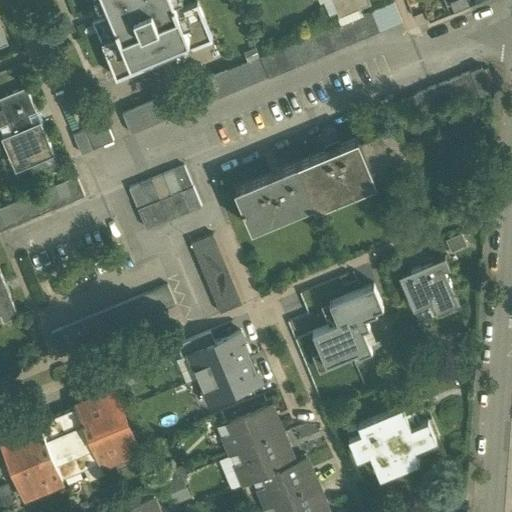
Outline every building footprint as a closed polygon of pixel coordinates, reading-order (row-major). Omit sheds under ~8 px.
[(174,0),(95,0),(98,6),(107,2),(111,13),(93,20),(116,77),(211,38),(197,3),(178,10),(174,0)] [(368,0),(334,0),(340,14),(369,2),(368,0)] [(394,1),(382,6),(391,26),(402,21),(394,1)] [(382,6),(372,10),(380,31),(391,26),(382,6)] [(372,10),(361,15),(369,35),(380,31),(372,10)] [(361,15),(349,19),(358,40),(369,35),(361,15)] [(358,40),(349,19),(338,24),(347,44),(358,40)] [(338,24),(327,29),(336,49),(347,44),(338,24)] [(327,29),(316,33),(325,54),(336,49),(327,29)] [(316,33),(305,38),(314,58),(325,54),(316,33)] [(305,38),(294,42),(302,63),(314,58),(305,38)] [(302,63),(294,42),(283,47),(291,67),(302,63)] [(291,67),(283,47),(272,52),(280,72),(291,67)] [(272,52),(260,56),(269,77),(280,72),(272,52)] [(260,56),(122,114),(131,134),(269,77),(260,56)] [(0,89),(1,93),(26,84),(18,64),(0,70),(0,89)] [(494,90),(484,65),(470,71),(479,91),(481,95),(494,90)] [(470,71),(448,80),(457,100),(479,91),(470,71)] [(448,80),(426,89),(434,110),(457,100),(448,80)] [(33,125),(29,114),(36,110),(26,87),(0,97),(0,125),(7,123),(11,134),(2,138),(12,162),(51,146),(41,121),(33,125)] [(426,89),(415,94),(423,114),(434,110),(426,89)] [(423,114),(415,94),(405,98),(413,118),(423,114)] [(405,98),(388,105),(395,123),(396,123),(399,129),(415,123),(413,118),(405,98)] [(105,121),(84,130),(92,150),(114,141),(105,121)] [(395,123),(359,138),(376,177),(376,179),(413,164),(399,129),(396,123),(395,123)] [(92,150),(84,130),(73,134),(81,154),(92,150)] [(359,137),(297,162),(314,203),(376,177),(359,138),(359,137)] [(55,156),(51,146),(12,162),(16,172),(55,156)] [(297,162),(236,188),(253,228),(314,203),(297,162)] [(185,166),(174,170),(182,190),(193,186),(185,166)] [(174,170),(163,175),(171,195),(182,191),(182,190),(174,170)] [(152,179),(160,200),(171,195),(163,175),(152,179)] [(85,196),(76,176),(65,181),(74,201),(85,196)] [(160,200),(152,179),(141,184),(149,204),(150,204),(160,200)] [(65,181),(54,185),(63,205),(74,201),(65,181)] [(149,204),(141,184),(129,189),(138,209),(149,204)] [(63,205),(54,185),(43,190),(52,210),(63,205)] [(182,190),(182,191),(190,211),(202,206),(193,186),(182,190)] [(43,190),(32,194),(41,215),(52,210),(43,190)] [(182,191),(171,195),(179,216),(190,211),(182,191)] [(41,215),(32,194),(21,199),(30,219),(41,215)] [(171,195),(160,200),(169,220),(179,216),(171,195)] [(30,219),(21,199),(10,204),(18,224),(30,219)] [(169,220),(160,200),(150,204),(158,224),(169,220)] [(10,204),(0,207),(0,210),(7,228),(18,224),(10,204)] [(149,204),(138,209),(146,229),(158,224),(150,204),(149,204)] [(453,248),(466,241),(460,230),(447,238),(453,248)] [(228,269),(213,234),(191,243),(206,278),(228,269)] [(445,254),(401,273),(414,306),(434,298),(440,314),(461,305),(445,267),(450,265),(445,254)] [(228,269),(206,278),(220,313),(242,304),(228,269)] [(18,315),(0,271),(0,313),(4,321),(18,315)] [(167,285),(157,289),(165,310),(176,305),(167,285)] [(331,303),(338,321),(314,331),(327,364),(358,352),(359,356),(373,351),(365,330),(370,327),(366,317),(378,313),(377,310),(384,308),(375,285),(331,303)] [(165,310),(157,289),(146,294),(155,314),(165,310)] [(146,294),(136,298),(144,318),(155,314),(146,294)] [(144,318),(136,298),(125,302),(134,323),(144,318)] [(134,323),(125,302),(115,307),(123,327),(134,323)] [(123,327),(115,307),(104,311),(112,331),(123,327)] [(104,311),(93,316),(102,336),(112,331),(104,311)] [(102,336),(93,316),(83,320),(91,340),(102,336)] [(91,340),(83,320),(72,324),(81,344),(91,340)] [(81,344),(72,324),(62,329),(70,349),(81,344)] [(70,349),(62,329),(51,333),(59,353),(70,349)] [(182,356),(215,343),(211,332),(178,345),(182,356)] [(215,343),(190,353),(200,378),(251,356),(241,332),(215,343)] [(251,356),(200,378),(210,403),(262,381),(251,356)] [(115,392),(77,408),(100,463),(137,447),(115,392)] [(271,403),(229,421),(233,431),(224,435),(231,454),(241,450),(283,432),(271,403)] [(402,406),(359,424),(363,432),(349,438),(358,458),(371,452),(378,469),(396,461),(399,469),(419,461),(414,448),(436,439),(428,420),(411,427),(402,406)] [(77,408),(40,423),(63,478),(100,463),(77,408)] [(40,423),(3,438),(24,490),(41,483),(43,486),(63,478),(40,423)] [(283,432),(241,450),(245,460),(235,464),(243,483),(270,471),(295,461),(283,432)] [(295,461),(270,471),(275,482),(260,489),(267,507),(282,500),(318,485),(306,457),(295,461)] [(169,484),(177,502),(190,497),(183,478),(169,484)] [(329,511),(318,485),(282,500),(286,511),(283,511),(329,511)] [(154,498),(119,511),(158,511),(160,511),(154,498)] [(267,507),(266,507),(268,511),(283,511),(286,511),(282,500),(267,507)]
